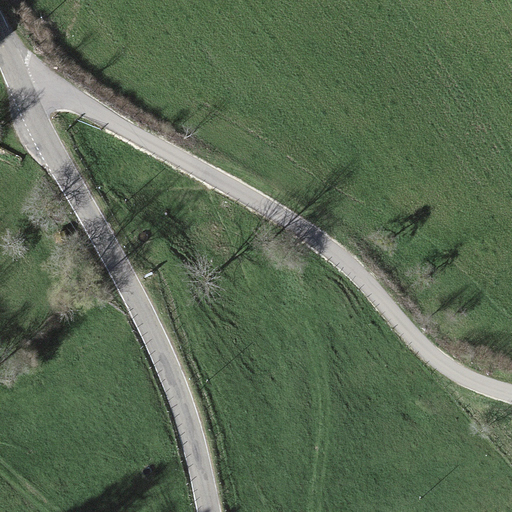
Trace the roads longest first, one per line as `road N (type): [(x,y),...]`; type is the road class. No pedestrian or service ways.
road 1 (unclassified): [(19,81),(82,101),(283,213),(333,248),(443,357),(511,388)]
road 2 (tertiary): [(210,511),(161,347),(19,81)]
